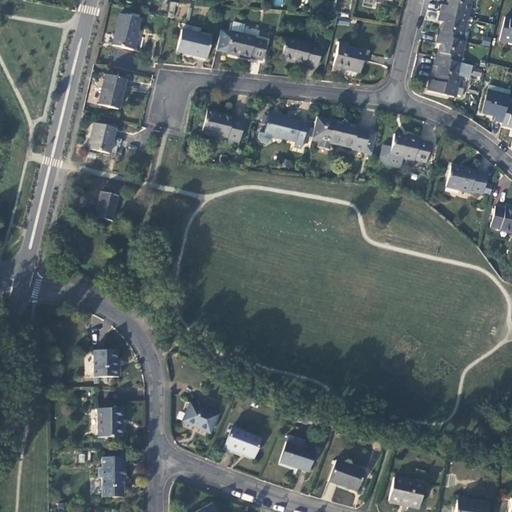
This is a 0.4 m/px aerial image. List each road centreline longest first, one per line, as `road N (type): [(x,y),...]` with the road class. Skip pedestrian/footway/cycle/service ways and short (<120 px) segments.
road 1 (secondary): [(91,0),(21,282)]
road 2 (residential): [(21,282),(94,302),(144,343),(157,378),(157,454)]
road 3 (residential): [(394,100),(179,78),(172,102)]
road 4 (residential): [(157,454),(323,511)]
road 5 (residential): [(511,166),(466,129),(394,100)]
